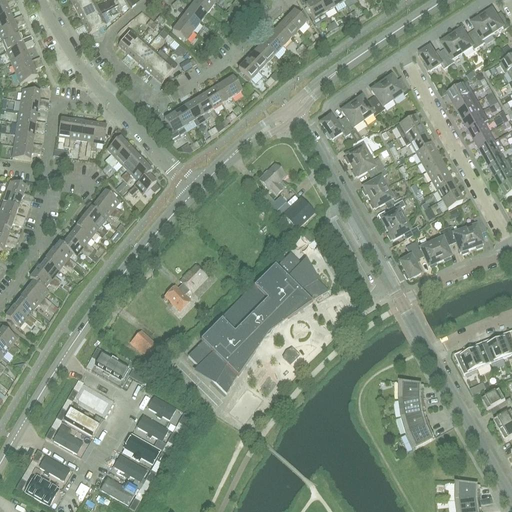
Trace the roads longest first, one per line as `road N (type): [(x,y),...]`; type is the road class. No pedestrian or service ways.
road 1 (tertiary): [(0,462),(103,299),(190,196)]
road 2 (residential): [(511,249),(402,54)]
road 3 (residential): [(400,301),(296,117)]
road 4 (residential): [(126,75),(152,97),(171,98),(226,62),(290,0)]
road 5 (residential): [(511,500),(433,356)]
road 6 (residential): [(0,304),(34,247),(46,172)]
road 7 (unknown): [(126,403),(144,416),(110,480),(83,473)]
road 8 (residential): [(400,301),(511,254)]
road 9 (residential): [(46,172),(54,107),(92,107),(105,97)]
